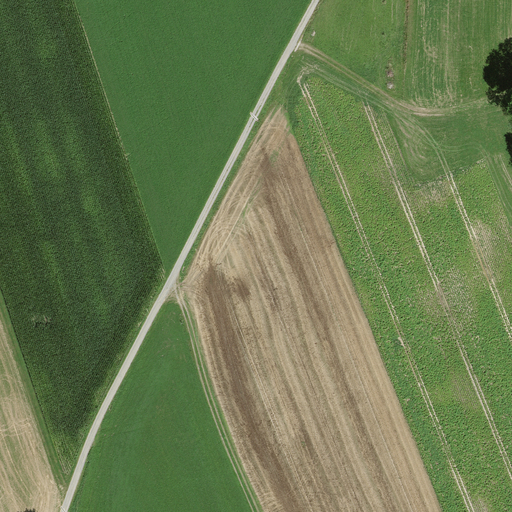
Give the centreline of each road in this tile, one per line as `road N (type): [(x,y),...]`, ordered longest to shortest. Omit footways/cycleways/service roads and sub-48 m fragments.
road 1 (track): [(63,511),(171,277),(315,0)]
road 2 (track): [(257,511),(216,415),(174,272)]
road 3 (track): [(295,43),(403,109),(438,114)]
